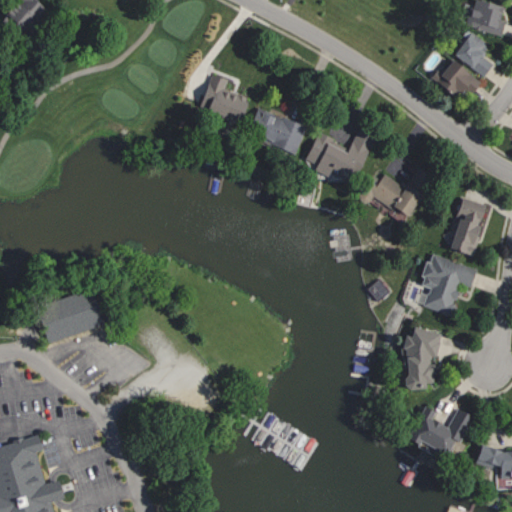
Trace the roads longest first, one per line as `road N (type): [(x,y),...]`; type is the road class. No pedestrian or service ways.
road 1 (residential): [(248,0),(366,67),(511,174)]
road 2 (residential): [(146,511),(95,407),(30,356),(0,352)]
